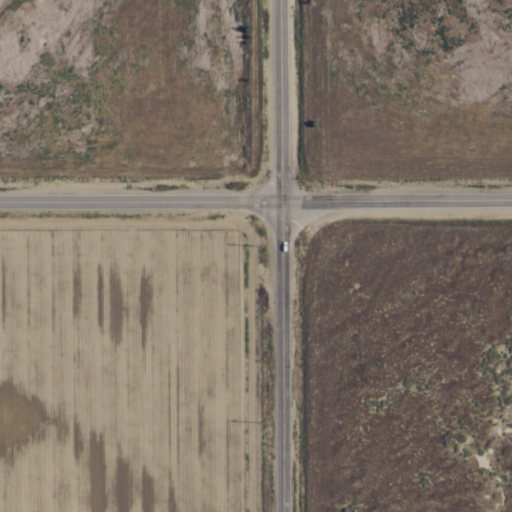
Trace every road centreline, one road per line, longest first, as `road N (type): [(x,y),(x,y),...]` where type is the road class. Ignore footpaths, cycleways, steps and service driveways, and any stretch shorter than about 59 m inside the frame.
road 1 (primary): [(280,511),(277,0)]
road 2 (tertiary): [(0,205),(511,205)]
